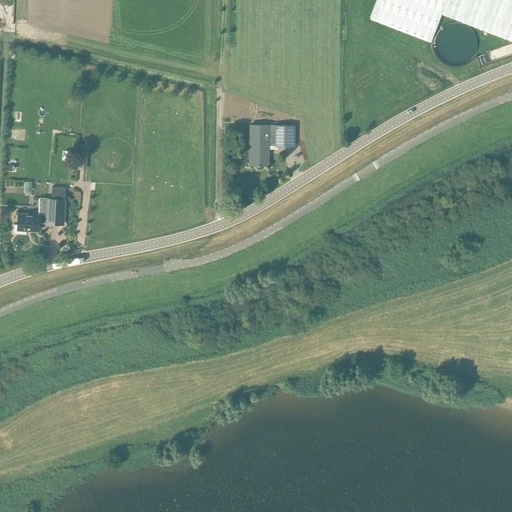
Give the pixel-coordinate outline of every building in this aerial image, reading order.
[(511,0),(376,0),(370,18),(430,42),(441,13),(511,40),(511,0)] [(279,125),(250,125),(250,165),(268,165),(268,143),(275,143),(275,146),(294,147),(294,126),(279,125)] [(22,139),(23,130),(11,130),(11,139),(22,139)] [(86,171),(88,145),(78,144),(76,170),(86,171)] [(46,198),(40,198),(39,214),(18,213),(18,224),(13,224),(13,233),(25,234),(26,230),(39,231),(39,222),(45,223),(45,224),(63,225),(66,188),(52,187),(51,198),(46,198)]
